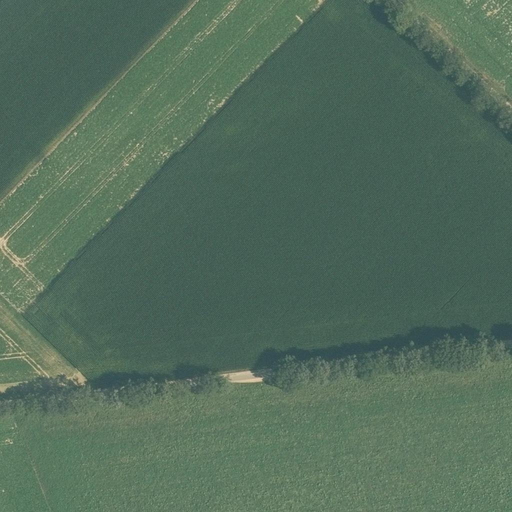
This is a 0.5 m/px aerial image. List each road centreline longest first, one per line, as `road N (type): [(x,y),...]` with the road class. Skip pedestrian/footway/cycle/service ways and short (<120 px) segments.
road 1 (unclassified): [(0,406),(511,343)]
road 2 (unclassified): [(511,104),(399,0)]
